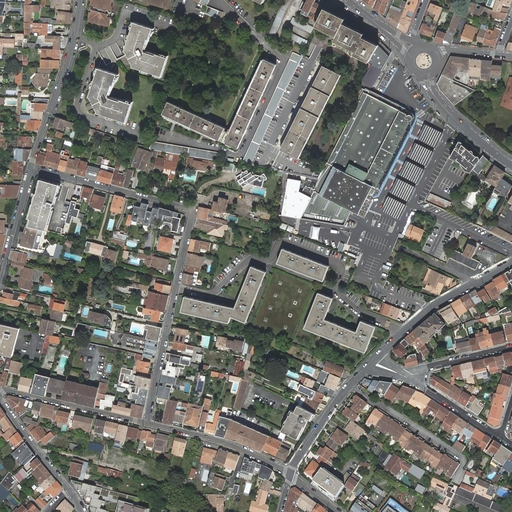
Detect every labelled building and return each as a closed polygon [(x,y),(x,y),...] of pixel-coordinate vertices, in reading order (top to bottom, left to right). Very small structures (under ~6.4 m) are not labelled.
[(25,0),(25,3),(25,10),(31,11),(34,11),(34,6),(31,6),(31,0),(25,0)] [(59,9),(60,0),(51,0),(51,8),(56,8),(59,9)] [(70,10),(70,0),(60,0),(59,9),(70,10)] [(138,0),(167,8),(169,0),(138,0)] [(283,0),(282,4),(280,6),(281,6),(280,8),(276,16),(280,17),(283,18),(287,9),(292,0),(283,0)] [(316,0),(307,0),(306,3),(303,9),(302,12),(309,15),(315,2),(316,0)] [(388,0),(377,0),(374,9),(383,16),(388,0)] [(389,21),(397,28),(403,14),(405,9),(408,0),(403,0),(403,2),(404,2),(401,10),(400,13),(393,10),(390,9),(386,18),(389,21)] [(419,0),(418,0),(408,0),(405,9),(408,10),(414,12),(419,0)] [(92,1),(89,20),(110,26),(111,17),(110,17),(111,6),(92,1)] [(314,20),(317,22),(324,9),(320,7),(318,9),(317,9),(320,4),(315,2),(309,15),(315,17),(314,20)] [(472,2),(468,11),(482,16),(483,13),(485,7),(472,2)] [(435,20),(438,21),(439,18),(440,15),(442,8),(431,3),(428,10),(437,14),(436,17),(435,20)] [(206,13),(216,18),(219,11),(208,6),(206,13)] [(494,11),(485,7),(483,13),(492,17),(494,11)] [(324,8),(324,9),(331,12),(336,15),(345,19),(345,18),(331,11),(330,11),(324,8)] [(317,22),(316,24),(323,28),(330,32),(332,29),(338,32),(343,23),(345,19),(336,15),(331,12),(324,9),(317,22)] [(407,31),(414,12),(408,10),(405,9),(403,14),(397,28),(404,32),(407,31)] [(51,18),(45,18),(44,23),(48,23),(61,24),(64,24),(64,23),(71,24),(72,13),(58,11),(57,20),(52,20),(51,18)] [(501,12),(494,11),(492,17),(505,19),(507,13),(501,12)] [(457,13),(455,12),(450,24),(446,34),(443,42),(451,43),(461,15),(457,13)] [(276,16),(273,24),(267,38),(273,40),(283,18),(276,16)] [(290,24),(311,34),(314,29),(314,28),(305,23),(304,23),(302,21),(297,19),(293,17),(290,24)] [(432,36),(434,30),(436,24),(438,21),(435,20),(433,24),(435,24),(434,26),(432,25),(431,28),(426,26),(427,25),(423,24),(420,32),(431,36),(432,36)] [(153,28),(134,22),(132,29),(130,35),(128,42),(125,51),(126,51),(133,65),(133,67),(142,69),(149,72),(154,73),(162,76),(168,57),(160,55),(156,53),(156,55),(147,52),(145,51),(144,49),(145,48),(148,39),(149,39),(150,35),(153,28)] [(44,23),(40,23),(34,23),(33,31),(40,31),(40,35),(47,35),(47,32),(50,33),(52,31),(52,24),(48,24),(48,23),(44,23)] [(337,35),(336,36),(335,39),(342,43),(349,47),(351,44),(357,47),(362,37),(363,34),(357,31),(350,27),(343,23),(338,32),(332,29),(330,32),(337,35)] [(343,23),(350,27),(357,31),(363,34),(364,33),(347,24),(343,23)] [(316,24),(315,26),(321,29),(322,29),(336,36),(337,35),(330,32),(323,28),(316,24)] [(472,41),(477,28),(475,27),(474,30),(467,28),(468,25),(466,24),(461,37),(472,41)] [(475,41),(482,42),(486,33),(488,28),(488,27),(482,24),(475,41)] [(494,47),(500,31),(496,29),(497,28),(496,27),(495,27),(494,30),(492,35),(486,33),(482,42),(494,47)] [(443,42),(446,34),(446,32),(444,31),(444,33),(438,30),(434,41),(443,42)] [(296,43),(305,47),(308,41),(293,34),(290,40),(289,40),(286,46),(292,49),(296,43)] [(375,50),(378,45),(362,37),(357,47),(351,44),(349,47),(356,50),(355,51),(354,53),(360,56),(369,61),(370,60),(375,50)] [(378,45),(379,45),(375,43),(373,42),(369,40),(365,38),(362,37),(378,45)] [(27,38),(24,38),(24,39),(24,43),(24,47),(36,48),(36,43),(27,43),(27,38)] [(0,46),(4,47),(14,47),(14,46),(14,40),(0,39),(0,46)] [(356,50),(349,47),(342,43),(335,39),(334,41),(355,51),(356,50)] [(363,81),(372,86),(389,56),(379,45),(378,45),(375,50),(370,60),(369,61),(368,62),(372,64),(363,81)] [(60,60),(60,50),(48,49),(42,48),(41,67),(51,68),(53,68),(59,68),(60,60)] [(301,56),(293,52),(243,162),(250,165),(287,86),(301,56)] [(368,62),(369,61),(360,56),(354,53),(353,55),(356,56),(360,58),(368,62)] [(302,54),(301,56),(287,86),(250,165),(251,165),(261,167),(271,169),(284,172),(285,172),(307,177),(319,179),(323,171),(320,169),(318,168),(317,167),(315,167),(299,158),(296,157),(282,149),(281,149),(291,128),(302,107),(313,86),(323,65),(321,64),(320,64),(319,63),(315,61),(310,58),(303,55),(302,55),(302,54)] [(447,64),(442,74),(452,79),(453,80),(458,69),(470,70),(470,69),(471,58),(467,58),(451,56),(447,64)] [(469,74),(469,79),(474,79),(475,79),(477,79),(480,80),(480,76),(481,70),(482,63),(482,59),(471,58),(470,69),(469,74)] [(227,143),(232,145),(238,148),(242,140),(242,139),(245,133),(247,129),(248,127),(248,126),(257,106),(259,102),(260,100),(261,99),(270,79),(272,74),(273,72),(273,71),(276,64),(269,61),(266,60),(264,59),(263,60),(229,134),(228,134),(226,133),(222,141),(225,142),(227,143)] [(227,132),(226,133),(228,134),(229,134),(263,60),(262,59),(229,133),(227,132)] [(484,60),(482,59),(482,63),(481,70),(481,77),(480,80),(490,80),(491,78),(491,76),(492,64),(492,60),(484,60)] [(492,77),(501,78),(502,65),(498,65),(496,65),(492,64),(491,76),(492,76),(492,77)] [(324,66),(323,65),(313,86),(314,87),(324,66)] [(339,73),(324,66),(314,87),(328,94),(329,92),(331,92),(339,76),(337,75),(339,73)] [(117,74),(99,68),(96,75),(94,81),(92,88),(89,97),(91,97),(98,111),(98,113),(106,116),(113,118),(119,120),(126,122),(132,103),(125,101),(121,99),(120,101),(111,98),(110,97),(109,95),(109,94),(112,85),(114,85),(115,81),(117,74)] [(34,79),(34,83),(36,86),(38,88),(40,86),(48,86),(49,73),(39,73),(37,73),(36,77),(34,79)] [(329,92),(328,94),(331,95),(332,93),(340,77),(341,74),(339,73),(337,75),(339,76),(331,92),(329,92)] [(449,100),(454,105),(460,101),(475,90),(468,87),(454,80),(453,80),(452,79),(442,74),(437,83),(440,90),(449,100)] [(511,77),(510,77),(504,97),(501,105),(511,108),(511,77)] [(314,87),(313,86),(302,107),(303,108),(314,87)] [(351,102),(356,105),(364,89),(359,86),(358,88),(354,96),(351,102)] [(328,94),(314,87),(303,108),(317,115),(319,113),(320,113),(328,97),(327,96),(328,94)] [(327,197),(336,202),(352,210),(359,214),(369,194),(373,196),(375,191),(377,188),(399,144),(410,123),(411,123),(411,122),(412,122),(413,122),(413,121),(414,121),(414,120),(414,119),(415,119),(415,118),(415,117),(415,116),(414,116),(414,115),(413,114),(412,113),(411,113),(410,113),(409,113),(408,113),(407,113),(407,114),(402,111),(404,108),(396,104),(390,101),(365,88),(365,89),(364,91),(357,105),(323,171),(319,179),(307,177),(306,180),(308,181),(302,193),(311,198),(315,191),(327,197)] [(331,95),(328,94),(327,96),(328,97),(320,113),(319,113),(317,115),(320,116),(321,114),(329,98),(331,95)] [(46,109),(49,99),(35,98),(35,103),(31,103),(30,116),(21,115),(21,116),(20,119),(42,120),(44,109),(46,109)] [(168,101),(163,114),(164,114),(217,139),(219,140),(222,141),(226,133),(223,131),(224,130),(225,127),(168,101)] [(303,108),(302,107),(291,128),(292,128),(303,108)] [(317,115),(303,108),(292,128),(307,136),(308,133),(309,134),(317,118),(316,117),(317,115)] [(217,139),(164,114),(163,116),(174,120),(174,122),(176,123),(177,123),(177,122),(202,133),(201,134),(204,136),(205,135),(216,140),(217,139)] [(308,133),(307,136),(310,137),(311,135),(319,119),(320,116),(317,115),(316,117),(317,118),(309,134),(308,133)] [(70,126),(72,122),(66,120),(57,117),(54,126),(63,129),(65,125),(70,126)] [(39,130),(42,120),(20,119),(20,122),(21,122),(21,124),(22,124),(22,122),(26,122),(27,122),(27,129),(27,130),(39,130)] [(399,144),(377,188),(380,190),(411,127),(410,123),(399,144)] [(292,128),(291,128),(281,149),(282,149),(292,128)] [(292,128),(282,149),(296,157),(297,155),(299,155),(307,139),(306,138),(307,136),(292,128)] [(21,148),(32,149),(32,137),(24,136),(24,137),(19,136),(18,148),(21,148)] [(296,157),(299,158),(300,156),(308,140),(310,137),(307,136),(306,138),(307,139),(299,155),(297,155),(296,157)] [(180,154),(218,161),(218,158),(219,153),(152,141),(150,147),(150,148),(151,149),(156,150),(159,151),(162,151),(168,152),(180,154)] [(461,143),(459,141),(452,154),(453,156),(459,160),(462,163),(471,171),(472,170),(474,167),(480,159),(477,156),(474,154),(469,150),(463,144),(461,143)] [(44,165),(58,169),(61,159),(62,155),(61,154),(60,154),(59,159),(56,158),(57,155),(52,154),(51,157),(50,156),(51,151),(53,145),(48,143),(47,144),(46,149),(48,150),(46,153),(47,153),(44,165)] [(16,160),(23,161),(28,161),(32,149),(21,148),(18,148),(17,148),(16,160)] [(137,157),(134,166),(144,170),(147,161),(149,161),(152,153),(146,151),(138,148),(137,152),(136,157),(137,157)] [(58,169),(65,171),(68,162),(62,160),(63,157),(63,155),(64,151),(62,150),(61,154),(62,155),(61,159),(58,169)] [(164,168),(168,155),(165,154),(164,159),(157,157),(154,166),(156,167),(164,169),(164,168)] [(179,159),(180,157),(174,155),(172,162),(169,161),(170,155),(168,155),(164,168),(176,171),(177,168),(178,164),(179,159)] [(489,160),(483,155),(480,159),(474,167),(472,170),(478,175),(486,164),(489,160)] [(189,157),(187,166),(206,171),(208,164),(213,165),(214,162),(209,161),(189,157)] [(68,162),(65,171),(72,173),(77,174),(80,165),(81,162),(69,159),(68,162)] [(11,172),(11,174),(23,175),(23,171),(23,161),(16,160),(14,160),(13,172),(11,172)] [(77,174),(86,177),(88,169),(89,167),(89,166),(87,165),(88,162),(81,161),(81,162),(80,165),(77,174)] [(126,174),(127,173),(124,172),(123,174),(118,172),(120,165),(119,165),(119,163),(117,163),(115,169),(114,174),(111,184),(123,187),(126,176),(126,174)] [(471,172),(471,171),(462,163),(461,164),(463,167),(465,170),(468,171),(471,172)] [(505,172),(495,165),(486,179),(486,180),(485,181),(486,182),(488,184),(489,183),(490,182),(496,186),(502,178),(505,172)] [(86,177),(97,180),(100,170),(89,167),(88,169),(86,177)] [(97,180),(111,184),(114,174),(115,169),(108,167),(107,172),(100,170),(97,180)] [(254,175),(255,175),(252,171),(249,173),(247,170),(236,177),(238,180),(237,181),(239,185),(241,184),(243,187),(249,183),(253,184),(255,187),(257,186),(258,185),(262,182),(264,181),(267,179),(264,174),(261,176),(258,178),(257,178),(255,177),(254,175)] [(128,173),(127,173),(126,174),(126,176),(123,187),(127,188),(129,179),(131,180),(132,176),(128,175),(128,173)] [(301,180),(289,178),(282,215),(302,218),(311,198),(302,193),(300,192),(301,180)] [(502,178),(496,186),(495,188),(500,191),(499,193),(500,193),(505,197),(511,185),(511,184),(508,183),(505,182),(506,180),(502,178)] [(31,226),(43,230),(46,230),(54,203),(55,199),(59,185),(41,180),(37,194),(37,193),(35,200),(30,218),(27,226),(31,226)] [(1,197),(17,198),(22,181),(13,181),(13,185),(0,184),(0,187),(2,187),(6,187),(5,195),(1,195),(1,197)] [(93,189),(84,186),(82,192),(81,196),(88,198),(87,202),(90,203),(93,190),(93,189)] [(352,210),(315,191),(302,218),(344,225),(352,210)] [(430,193),(427,199),(448,208),(451,202),(430,193)] [(100,212),(104,213),(105,209),(103,208),(104,202),(106,198),(95,195),(92,205),(95,207),(101,208),(100,212)] [(125,198),(115,195),(112,206),(116,207),(115,211),(121,213),(122,209),(125,198)] [(214,201),(212,209),(213,209),(217,210),(217,211),(222,212),(224,204),(226,204),(227,204),(228,199),(225,198),(220,197),(219,199),(219,201),(219,202),(217,202),(214,201)] [(77,202),(72,200),(66,222),(71,223),(73,216),(78,218),(79,216),(81,209),(75,208),(77,202)] [(148,204),(142,202),(141,207),(135,205),(134,211),(134,212),(132,216),(133,216),(132,219),(131,221),(138,223),(138,220),(144,222),(147,210),(148,204)] [(211,221),(223,224),(223,222),(223,221),(211,218),(208,217),(209,211),(213,212),(217,213),(217,210),(213,209),(212,209),(210,209),(200,206),(199,206),(199,207),(197,218),(211,221)] [(152,211),(147,210),(144,222),(143,224),(156,228),(157,220),(159,213),(159,209),(153,207),(152,211)] [(170,210),(160,207),(159,209),(159,213),(164,214),(173,216),(174,211),(170,210)] [(173,216),(164,214),(162,221),(172,223),(171,224),(173,224),(171,231),(178,232),(180,221),(178,217),(173,216)] [(197,218),(195,226),(209,229),(208,233),(222,236),(224,228),(227,229),(228,225),(223,224),(211,221),(197,218)] [(0,233),(7,234),(9,228),(4,228),(5,221),(0,220),(0,233)] [(484,223),(482,227),(491,231),(494,226),(495,224),(490,221),(488,225),(484,223)] [(411,224),(406,234),(410,236),(414,238),(413,240),(419,242),(424,230),(411,224)] [(456,239),(459,233),(449,228),(448,229),(442,226),(439,225),(437,230),(439,231),(445,235),(444,238),(451,241),(453,237),(456,239)] [(31,226),(27,226),(25,232),(21,231),(19,237),(23,238),(22,244),(38,249),(43,230),(31,226)] [(511,235),(494,226),(491,231),(510,242),(511,241),(511,239),(511,235)] [(115,232),(113,237),(126,241),(126,239),(123,238),(124,235),(120,234),(115,232)] [(159,249),(171,252),(172,244),(173,243),(173,241),(174,239),(172,239),(162,236),(159,249)] [(433,239),(429,247),(437,251),(441,243),(443,240),(439,238),(434,236),(433,239)] [(113,237),(111,242),(124,245),(126,241),(113,237)] [(73,247),(74,241),(66,239),(65,245),(73,247)] [(209,242),(192,239),(190,246),(192,247),(192,251),(199,252),(200,247),(208,249),(209,242)] [(92,242),(87,241),(85,251),(105,257),(105,259),(114,262),(117,252),(108,249),(109,247),(104,246),(104,245),(92,242)] [(469,243),(463,254),(472,258),(473,254),(474,253),(475,251),(475,250),(477,247),(469,243)] [(53,257),(60,259),(64,246),(57,244),(53,257)] [(283,248),(278,261),(324,279),(329,266),(283,248)] [(463,254),(453,249),(449,258),(475,270),(477,269),(480,262),(472,258),(463,254)] [(15,251),(13,260),(18,261),(22,262),(29,263),(29,262),(26,261),(28,254),(15,251)] [(153,256),(150,256),(138,253),(137,257),(150,260),(152,260),(151,262),(149,261),(148,261),(147,265),(167,269),(169,260),(153,256)] [(186,265),(185,269),(194,271),(198,271),(199,267),(201,268),(204,257),(189,253),(186,265)] [(18,261),(17,267),(26,270),(26,268),(28,263),(22,262),(18,261)] [(324,279),(278,261),(277,263),(292,268),(295,269),(313,276),(316,278),(323,281),(324,279)] [(185,296),(182,310),(230,321),(232,316),(232,315),(236,316),(235,318),(245,322),(265,271),(252,265),(249,273),(247,276),(238,298),(238,301),(235,307),(224,305),(222,304),(203,300),(200,299),(185,296)] [(48,274),(26,268),(26,270),(21,289),(33,292),(36,281),(46,284),(48,274)] [(423,282),(426,284),(432,270),(429,268),(423,282)] [(184,273),(182,282),(193,284),(194,280),(193,279),(193,275),(194,271),(185,269),(184,273)] [(432,270),(426,284),(427,284),(425,289),(439,295),(443,286),(441,284),(441,283),(444,284),(448,286),(451,278),(432,270)] [(266,271),(265,271),(245,322),(246,322),(252,307),(253,304),(262,282),(263,279),(266,271)] [(501,275),(493,280),(494,281),(501,293),(503,292),(501,289),(505,287),(508,285),(511,283),(508,278),(505,273),(501,275)] [(501,293),(494,281),(485,286),(492,298),(501,293)] [(169,295),(171,286),(169,286),(157,283),(155,288),(159,289),(158,293),(169,295)] [(475,289),(469,293),(474,302),(479,299),(480,301),(482,300),(481,299),(478,293),(475,289)] [(481,291),(478,293),(481,299),(484,297),(486,300),(487,301),(491,299),(490,297),(485,289),(481,291)] [(13,294),(4,292),(3,297),(13,299),(16,300),(18,300),(19,297),(19,296),(20,296),(20,297),(25,299),(26,296),(26,294),(21,293),(13,291),(13,294)] [(149,299),(167,303),(169,295),(158,293),(151,291),(149,299)] [(313,306),(308,317),(310,318),(320,293),(318,292),(314,302),(313,306)] [(308,317),(305,326),(356,346),(355,348),(366,352),(372,337),(373,334),(376,326),(361,320),(358,328),(357,332),(356,331),(349,329),(346,328),(329,320),(326,319),(325,319),(328,311),(329,308),(333,298),(320,293),(310,318),(308,317)] [(476,307),(473,303),(468,294),(460,298),(466,307),(467,310),(468,311),(476,307)] [(3,297),(1,302),(15,305),(16,300),(13,299),(3,297)] [(468,311),(467,310),(466,307),(460,298),(451,304),(454,309),(456,313),(457,314),(457,315),(458,317),(468,311)] [(72,313),(72,311),(64,309),(65,306),(66,307),(66,305),(65,305),(66,302),(56,299),(56,300),(55,303),(54,309),(63,311),(66,311),(72,313)] [(147,307),(161,310),(166,311),(167,303),(149,299),(147,307)] [(82,304),(83,303),(80,302),(77,312),(72,311),(72,313),(80,314),(80,312),(82,304)] [(388,316),(396,319),(401,309),(388,304),(387,308),(390,310),(388,316)] [(451,304),(445,306),(449,312),(454,309),(451,304)] [(144,313),(145,313),(144,318),(149,320),(149,319),(151,320),(158,321),(161,310),(147,307),(145,307),(144,313)] [(491,316),(499,314),(500,314),(498,312),(498,311),(497,309),(496,307),(488,311),(488,312),(491,315),(491,316)] [(65,314),(66,311),(63,311),(54,309),(52,318),(62,320),(63,313),(65,314)] [(230,321),(182,310),(181,312),(196,315),(199,316),(218,320),(221,321),(229,322),(230,321)] [(440,313),(441,312),(439,310),(435,312),(420,325),(430,337),(445,324),(445,323),(446,322),(441,316),(439,317),(437,315),(440,313)] [(93,312),(91,320),(110,325),(110,322),(110,321),(109,320),(109,318),(108,317),(107,316),(105,315),(104,315),(103,314),(93,312)] [(460,323),(461,325),(462,324),(457,315),(457,314),(450,319),(454,326),(460,323)] [(53,335),(56,321),(43,318),(40,332),(46,334),(53,335)] [(0,353),(4,354),(11,356),(18,332),(19,328),(0,323),(0,325),(0,353)] [(162,327),(147,324),(144,338),(159,341),(162,327)] [(424,343),(430,337),(420,325),(413,331),(424,343)] [(356,346),(305,326),(304,328),(319,334),(322,335),(340,342),(343,343),(355,348),(356,346)] [(189,329),(177,327),(177,329),(178,329),(177,332),(176,332),(174,341),(176,342),(184,344),(186,334),(188,334),(189,329)] [(18,332),(11,356),(12,356),(19,332),(20,328),(19,328),(18,332)] [(488,346),(494,345),(491,334),(489,334),(488,330),(487,331),(486,328),(483,329),(484,331),(488,346)] [(482,348),(488,346),(484,331),(480,332),(479,330),(477,330),(478,333),(479,336),(482,348)] [(144,338),(116,331),(114,339),(157,349),(159,341),(144,338)] [(424,343),(413,331),(409,335),(405,338),(409,343),(410,345),(414,341),(415,343),(419,346),(420,347),(425,355),(430,352),(424,343)] [(494,345),(506,342),(503,331),(491,334),(494,345)] [(472,350),(482,348),(479,336),(478,333),(476,334),(476,337),(470,339),(472,350)] [(53,335),(46,334),(44,344),(49,346),(50,340),(59,342),(61,337),(53,335)] [(229,348),(231,340),(228,339),(225,339),(226,337),(219,336),(217,343),(219,346),(229,348)] [(409,343),(405,338),(402,341),(393,349),(396,353),(401,357),(408,351),(405,347),(409,343)] [(459,353),(472,350),(470,339),(469,338),(466,338),(466,341),(456,344),(459,353)] [(235,341),(231,340),(229,348),(240,350),(243,349),(244,341),(237,340),(237,341),(235,341)] [(200,350),(201,347),(184,344),(176,342),(174,341),(172,348),(186,351),(186,348),(194,350),(194,349),(200,350)] [(135,370),(148,373),(149,369),(149,366),(150,362),(142,360),(143,356),(136,354),(136,353),(129,352),(128,355),(135,356),(135,359),(136,359),(138,359),(137,366),(136,365),(135,370)] [(183,356),(167,353),(165,360),(168,361),(185,364),(200,368),(200,365),(191,363),(190,363),(190,360),(182,358),(183,356)] [(407,366),(419,363),(417,357),(417,355),(416,354),(416,353),(410,354),(410,355),(408,355),(408,356),(407,356),(407,357),(407,358),(407,359),(405,360),(407,366)] [(511,353),(503,355),(506,367),(506,368),(510,370),(509,366),(511,365),(511,353)] [(503,355),(495,357),(497,367),(497,368),(498,371),(498,372),(501,373),(499,368),(501,368),(506,367),(503,355)] [(0,357),(0,384),(5,386),(9,372),(9,371),(10,365),(6,364),(4,371),(3,375),(0,374),(0,365),(4,362),(6,361),(3,356),(1,357),(0,357)] [(487,359),(484,360),(485,364),(486,367),(489,366),(489,369),(491,373),(498,371),(497,368),(497,367),(495,357),(487,359)] [(12,360),(10,365),(9,371),(21,374),(21,373),(23,363),(12,360)] [(185,364),(168,361),(166,369),(163,368),(162,374),(177,377),(178,377),(180,368),(184,369),(185,364)] [(325,366),(324,369),(341,376),(341,373),(342,372),(342,371),(344,368),(327,361),(326,364),(325,366)] [(478,362),(472,363),(474,373),(474,374),(474,375),(487,372),(487,371),(486,367),(485,364),(483,365),(479,365),(478,362)] [(472,376),(474,375),(474,374),(474,373),(472,363),(466,364),(467,366),(461,367),(462,372),(463,376),(463,378),(465,377),(468,376),(470,376),(469,375),(472,374),(472,376)] [(233,375),(241,377),(243,367),(235,366),(233,375)] [(454,377),(454,379),(457,378),(458,378),(460,377),(463,376),(462,372),(461,367),(461,366),(452,368),(453,375),(454,377)] [(127,369),(122,368),(121,373),(119,381),(121,382),(123,382),(125,374),(131,375),(132,370),(127,369)] [(327,372),(322,370),(318,382),(321,383),(326,385),(336,389),(337,386),(341,377),(330,373),(327,372)] [(52,372),(51,377),(47,391),(52,392),(53,388),(59,389),(58,393),(63,394),(66,384),(61,383),(62,380),(56,378),(57,374),(52,372)] [(47,376),(36,373),(33,387),(32,392),(36,393),(46,395),(47,391),(51,377),(47,376)] [(177,377),(162,374),(161,381),(159,391),(157,396),(168,399),(169,399),(172,387),(167,386),(167,382),(176,384),(177,377)] [(500,385),(510,388),(511,382),(511,376),(506,375),(503,374),(500,385)] [(18,389),(29,392),(30,387),(32,379),(32,376),(28,375),(27,378),(23,377),(21,377),(18,389)] [(149,388),(151,378),(137,375),(135,383),(133,383),(132,384),(135,385),(149,388)] [(436,388),(447,395),(453,386),(455,383),(454,379),(454,377),(452,378),(451,378),(452,382),(451,384),(450,385),(449,384),(441,380),(433,376),(432,379),(431,385),(436,388)] [(318,382),(307,377),(304,384),(312,388),(314,385),(335,394),(338,390),(336,389),(326,385),(321,383),(318,382)] [(105,399),(106,394),(108,383),(109,380),(101,378),(100,382),(99,388),(97,398),(95,407),(100,408),(101,404),(100,404),(101,398),(105,399)] [(245,379),(242,378),(235,403),(234,407),(236,407),(240,409),(248,381),(245,379)] [(365,379),(362,383),(364,384),(369,386),(366,390),(372,394),(374,392),(374,391),(374,390),(375,389),(379,384),(367,380),(367,379),(366,379),(365,379)] [(91,386),(67,380),(67,381),(66,384),(63,394),(63,395),(62,399),(72,402),(83,404),(87,405),(95,407),(97,398),(99,388),(91,386)] [(374,390),(374,391),(375,391),(380,395),(381,393),(384,396),(387,392),(392,385),(392,384),(380,382),(379,384),(375,389),(374,390)] [(147,397),(149,388),(135,385),(132,384),(130,384),(125,383),(124,388),(125,388),(130,390),(133,390),(131,397),(130,401),(130,403),(133,403),(132,406),(134,407),(133,411),(137,412),(136,417),(142,418),(145,406),(146,400),(147,397)] [(384,396),(393,402),(395,398),(396,397),(400,391),(392,385),(387,392),(384,396)] [(500,385),(496,394),(508,397),(510,388),(500,385)] [(416,392),(403,386),(400,391),(396,397),(400,399),(401,398),(404,401),(405,400),(409,403),(412,399),(416,392)] [(448,396),(457,402),(463,393),(459,391),(460,390),(461,389),(459,388),(458,389),(454,386),(448,396)] [(320,403),(321,403),(324,395),(314,390),(313,389),(310,394),(310,396),(304,393),(304,395),(308,397),(320,403)] [(422,394),(416,392),(412,399),(409,403),(415,407),(416,406),(418,403),(419,402),(423,395),(422,394)] [(468,409),(476,399),(472,396),(471,398),(468,396),(464,393),(463,393),(457,402),(468,409)] [(114,396),(106,394),(105,399),(101,398),(100,404),(101,404),(100,408),(104,409),(105,405),(112,407),(114,401),(115,396),(114,396)] [(493,405),(502,408),(503,407),(504,404),(504,402),(506,402),(508,397),(496,394),(496,395),(494,394),(493,397),(492,400),(490,399),(490,401),(492,402),(491,404),(493,405)] [(303,407),(308,397),(304,395),(303,395),(298,404),(303,407)] [(351,406),(360,413),(362,410),(367,403),(355,395),(352,399),(353,400),(352,402),(353,403),(351,406)] [(431,400),(423,395),(419,402),(418,403),(423,407),(422,409),(419,413),(421,415),(426,408),(426,409),(431,400)] [(6,399),(18,416),(25,410),(26,407),(23,406),(26,400),(9,396),(6,399)] [(315,413),(320,403),(308,397),(303,407),(314,412),(315,413)] [(112,411),(130,415),(132,409),(125,407),(126,403),(126,400),(119,398),(119,401),(118,404),(116,403),(116,405),(114,404),(112,411)] [(205,398),(204,404),(206,404),(205,406),(201,424),(206,425),(211,405),(212,400),(205,398)] [(164,418),(163,423),(167,424),(173,400),(168,399),(167,403),(166,406),(164,418)] [(473,412),(478,416),(483,408),(477,404),(480,401),(476,399),(468,409),(472,412),(473,411),(474,411),(473,412)] [(130,415),(136,417),(137,412),(133,411),(134,407),(132,406),(133,403),(130,403),(130,401),(127,400),(126,403),(125,407),(132,409),(130,415)] [(173,400),(167,424),(172,425),(173,420),(184,422),(184,420),(185,416),(182,415),(174,414),(178,401),(173,400)] [(442,407),(431,400),(426,409),(424,412),(421,415),(424,417),(427,414),(428,415),(431,411),(437,415),(442,407)] [(42,404),(35,402),(33,411),(38,412),(40,413),(42,404)] [(42,404),(40,413),(40,416),(41,416),(52,419),(55,407),(42,404)] [(283,423),(280,429),(282,431),(287,433),(299,439),(306,425),(309,419),(310,419),(312,415),(314,412),(303,407),(298,404),(296,404),(294,407),(293,411),(289,409),(287,414),(285,419),(283,423)] [(188,405),(185,416),(184,420),(190,421),(189,424),(198,427),(200,421),(202,411),(203,409),(188,405)] [(489,417),(487,422),(494,427),(499,425),(500,421),(504,408),(502,408),(493,405),(489,417)] [(342,414),(352,421),(353,422),(358,416),(360,413),(351,406),(349,409),(347,408),(346,410),(345,409),(342,414)] [(437,415),(436,416),(437,417),(439,418),(440,419),(442,420),(444,422),(450,412),(442,407),(437,415)] [(376,425),(384,413),(381,410),(380,411),(376,409),(367,422),(371,425),(372,424),(374,424),(376,425)] [(58,412),(56,421),(68,424),(70,414),(58,412)] [(220,415),(221,413),(217,412),(216,416),(214,425),(208,423),(206,431),(215,433),(218,425),(219,419),(219,418),(219,417),(220,415)] [(444,430),(449,432),(451,428),(452,427),(458,418),(450,412),(444,422),(440,428),(442,429),(444,427),(446,428),(444,430)] [(378,429),(382,432),(391,419),(387,416),(388,415),(384,413),(376,425),(378,426),(378,428),(378,429)] [(226,417),(220,415),(219,417),(219,418),(219,419),(218,425),(215,433),(215,435),(223,437),(223,435),(226,436),(230,426),(229,426),(230,422),(231,419),(231,418),(226,417)] [(82,427),(84,418),(74,416),(73,421),(72,425),(72,428),(81,430),(82,427)] [(13,427),(6,417),(0,421),(0,437),(7,432),(13,427)] [(93,420),(84,418),(82,427),(81,430),(90,432),(91,429),(93,420)] [(468,424),(458,418),(452,427),(451,428),(453,430),(455,428),(460,431),(459,433),(461,435),(468,424)] [(226,436),(225,437),(234,439),(233,438),(234,436),(233,435),(236,427),(241,429),(240,431),(259,439),(261,434),(262,432),(233,419),(232,423),(230,422),(229,426),(230,426),(226,436)] [(391,435),(399,423),(396,420),(395,421),(391,419),(382,432),(387,435),(388,434),(389,434),(391,435)] [(107,423),(97,421),(94,435),(94,436),(103,439),(103,437),(107,423)] [(352,421),(345,430),(358,440),(365,431),(353,422),(352,421)] [(118,425),(107,423),(103,437),(108,438),(109,435),(109,433),(116,435),(118,425)] [(398,441),(406,429),(402,426),(403,425),(399,423),(391,435),(393,436),(394,438),(393,439),(398,442),(398,441)] [(32,431),(39,442),(41,440),(47,435),(43,429),(44,428),(38,426),(37,426),(35,425),(32,424),(31,424),(28,426),(29,427),(30,428),(32,431)] [(128,426),(119,424),(117,434),(117,436),(116,437),(120,438),(120,440),(119,442),(124,443),(125,436),(128,426)] [(477,430),(468,424),(461,435),(460,436),(462,437),(464,434),(468,437),(471,439),(477,430)] [(37,443),(39,442),(32,431),(30,428),(29,427),(28,426),(26,428),(27,428),(28,430),(30,432),(37,443)] [(18,433),(13,427),(7,432),(0,437),(0,440),(0,441),(4,437),(7,442),(10,439),(18,433)] [(237,440),(262,451),(263,448),(269,437),(261,434),(259,439),(240,431),(241,429),(236,427),(233,435),(234,436),(233,438),(234,439),(237,440)] [(136,439),(138,430),(129,428),(126,440),(128,440),(129,438),(136,439)] [(410,431),(406,429),(398,441),(400,443),(400,445),(405,448),(413,435),(409,432),(410,431)] [(47,435),(41,440),(44,444),(54,437),(59,433),(54,430),(51,432),(50,433),(47,435)] [(341,446),(348,437),(338,430),(337,431),(335,433),(331,439),(339,444),(341,446)] [(475,444),(479,447),(486,436),(477,430),(471,439),(470,441),(473,444),(475,444)] [(153,448),(155,442),(154,442),(155,436),(150,435),(151,433),(143,431),(141,440),(143,440),(148,441),(147,447),(149,447),(153,448)] [(287,433),(282,431),(278,439),(283,441),(287,433)] [(23,441),(18,433),(10,439),(15,447),(17,450),(23,445),(25,443),(23,441)] [(164,445),(163,448),(166,449),(169,437),(158,435),(154,449),(156,450),(157,446),(158,444),(164,445)] [(411,450),(414,451),(422,439),(418,437),(418,438),(417,438),(416,438),(417,437),(413,435),(405,448),(409,451),(410,450),(411,450)] [(269,437),(263,448),(266,450),(270,452),(276,455),(280,446),(282,442),(272,437),(270,436),(269,436),(269,437)] [(486,436),(479,447),(484,451),(485,449),(491,439),(486,436)] [(175,438),(172,453),(180,455),(180,453),(184,454),(187,441),(175,438)] [(326,447),(334,452),(339,444),(331,439),(326,447)] [(375,441),(382,448),(384,445),(376,439),(375,441)] [(415,455),(420,458),(429,445),(425,443),(424,443),(424,442),(425,441),(422,439),(414,451),(416,452),(416,454),(415,455)] [(494,441),(491,439),(485,449),(484,451),(483,452),(487,454),(489,452),(491,453),(491,452),(496,455),(502,446),(494,441)] [(456,441),(452,447),(462,453),(466,447),(456,441)] [(291,447),(282,442),(280,446),(276,455),(285,459),(289,450),(291,447)] [(70,443),(67,451),(75,453),(77,446),(70,443)] [(27,449),(23,445),(17,450),(13,454),(17,459),(18,458),(20,459),(19,460),(22,463),(23,463),(26,466),(34,458),(31,455),(33,453),(29,447),(27,449)] [(429,461),(437,449),(434,447),(433,448),(432,448),(432,447),(429,445),(420,458),(424,461),(425,460),(427,460),(429,461)] [(496,468),(497,466),(499,463),(503,466),(504,465),(511,453),(502,446),(496,455),(495,456),(493,458),(493,459),(491,462),(490,465),(496,468)] [(321,457),(328,461),(328,460),(329,459),(332,455),(336,457),(337,454),(334,452),(326,447),(325,450),(321,448),(317,454),(321,457)] [(216,458),(218,452),(204,448),(202,457),(201,459),(212,462),(212,460),(213,457),(216,458)] [(224,450),(219,449),(218,452),(216,458),(215,460),(214,463),(224,467),(228,457),(229,453),(223,451),(224,450)] [(440,451),(437,449),(429,461),(431,463),(431,464),(430,465),(435,468),(436,467),(444,455),(441,453),(440,453),(439,453),(440,452),(440,451)] [(235,455),(229,453),(228,457),(224,467),(234,470),(240,456),(236,454),(235,455)] [(503,466),(511,472),(511,453),(504,465),(503,466)] [(116,454),(113,465),(139,472),(142,461),(116,454)] [(444,455),(436,467),(440,470),(441,469),(443,469),(445,470),(453,458),(450,456),(449,457),(445,454),(444,455)] [(386,467),(396,475),(405,462),(394,455),(386,467)] [(316,463),(322,468),(328,461),(321,457),(316,463)] [(262,465),(245,458),(240,473),(249,475),(249,473),(253,474),(255,467),(261,468),(262,465)] [(456,460),(453,458),(445,470),(447,472),(447,473),(446,474),(451,477),(460,464),(456,461),(456,460)] [(18,481),(19,483),(24,479),(29,475),(31,473),(41,464),(38,459),(31,466),(33,468),(27,473),(23,469),(14,477),(18,481)] [(73,463),(71,469),(82,472),(84,473),(85,471),(86,470),(87,467),(88,466),(90,467),(90,463),(74,459),(73,463)] [(368,469),(370,465),(364,461),(362,460),(360,464),(368,469)] [(327,496),(334,501),(336,498),(344,486),(345,485),(346,484),(350,478),(351,476),(347,472),(340,482),(337,480),(336,480),(327,473),(333,465),(328,461),(322,468),(322,469),(315,479),(313,481),(311,484),(327,496)] [(307,473),(315,479),(322,469),(322,468),(316,463),(313,462),(310,466),(311,467),(307,473)] [(40,484),(41,485),(51,476),(41,464),(31,473),(32,474),(35,472),(38,476),(42,482),(40,484)] [(270,469),(262,465),(261,468),(258,478),(261,479),(265,480),(269,481),(273,471),(270,469)] [(118,472),(108,469),(108,470),(99,467),(98,472),(107,474),(107,475),(117,478),(117,475),(118,472)] [(194,478),(196,469),(191,467),(188,477),(194,478)] [(84,480),(85,473),(84,473),(82,472),(71,469),(69,476),(79,478),(79,479),(84,480)] [(1,484),(2,485),(8,491),(18,481),(14,477),(10,471),(3,481),(1,484)] [(38,476),(35,472),(32,474),(40,484),(42,482),(38,476)] [(220,475),(216,474),(213,484),(215,484),(214,488),(223,491),(224,486),(223,486),(224,485),(226,481),(223,480),(224,476),(221,475),(220,475)] [(41,485),(40,486),(41,488),(42,487),(43,485),(46,488),(45,489),(46,491),(57,482),(51,476),(41,485)] [(346,484),(345,485),(353,491),(354,490),(358,483),(360,480),(356,477),(353,480),(350,478),(346,484)] [(261,479),(258,478),(258,480),(256,488),(260,490),(262,490),(268,492),(280,496),(281,493),(274,490),(273,491),(270,490),(273,483),(269,481),(265,480),(261,479)] [(461,485),(460,487),(476,494),(478,495),(491,501),(492,497),(489,496),(491,491),(493,487),(490,486),(489,485),(489,484),(479,480),(475,489),(461,484),(461,485)] [(40,496),(36,500),(44,508),(47,504),(43,500),(50,493),(54,497),(61,490),(61,488),(57,482),(46,491),(44,493),(40,496)] [(416,493),(423,496),(428,487),(421,484),(416,493)] [(0,486),(0,501),(1,502),(10,493),(8,491),(2,485),(0,486)] [(100,488),(86,485),(82,496),(86,497),(85,501),(87,506),(92,507),(90,511),(110,511),(105,510),(107,502),(103,501),(104,497),(98,495),(100,488)] [(381,496),(383,492),(374,485),(371,489),(381,496)] [(434,485),(430,494),(439,498),(438,500),(445,503),(446,501),(451,492),(447,490),(446,491),(434,485)] [(291,489),(288,499),(294,500),(294,501),(297,502),(303,493),(295,487),(291,489)] [(456,491),(455,494),(473,501),(490,508),(498,511),(509,511),(511,509),(509,508),(501,505),(493,502),(491,501),(478,495),(476,494),(460,487),(458,487),(456,491)] [(250,508),(250,511),(253,511),(265,511),(268,506),(265,505),(268,492),(262,490),(260,490),(257,502),(252,501),(250,508)] [(303,493),(297,502),(299,503),(298,506),(305,511),(304,511),(313,511),(318,505),(312,500),(303,493)] [(225,495),(210,494),(210,500),(216,506),(219,506),(219,511),(224,511),(224,507),(225,507),(225,502),(224,502),(224,499),(225,499),(225,495)] [(374,506),(360,495),(356,503),(349,511),(374,511),(377,508),(374,506)] [(396,502),(390,498),(386,504),(379,511),(408,511),(404,509),(396,502)] [(294,500),(288,499),(285,511),(284,511),(288,511),(289,511),(296,511),(298,506),(299,503),(297,502),(294,501),(294,500)] [(65,500),(56,510),(58,511),(71,511),(74,509),(65,500)] [(153,511),(154,511),(120,501),(116,511),(153,511)] [(29,511),(39,511),(40,511),(31,503),(26,509),(29,511)]
